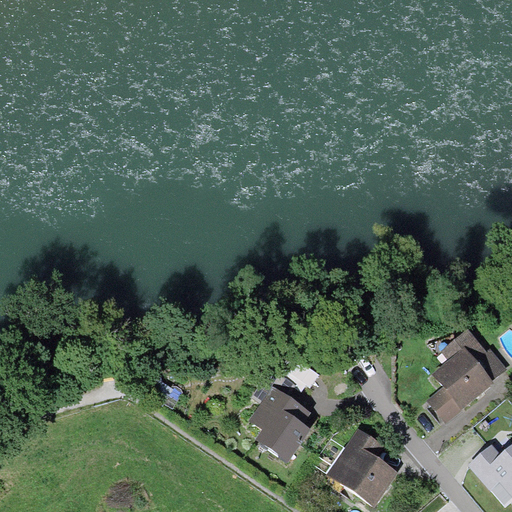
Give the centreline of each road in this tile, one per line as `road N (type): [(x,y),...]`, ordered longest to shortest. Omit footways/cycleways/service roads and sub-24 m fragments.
road 1 (residential): [(477,511),(368,387)]
road 2 (track): [(0,426),(120,388)]
